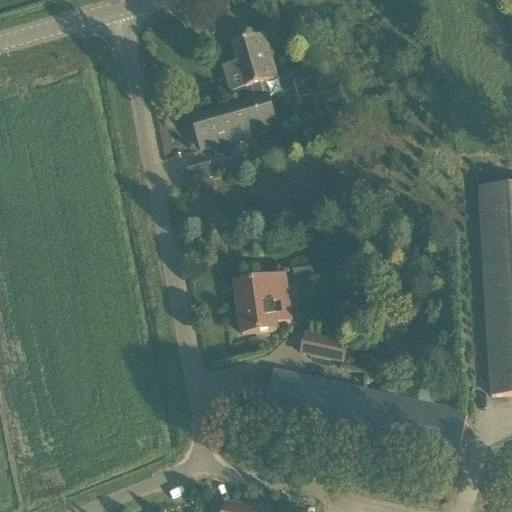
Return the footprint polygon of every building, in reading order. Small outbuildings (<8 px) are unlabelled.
[(253,103),(262,135),(278,130),(265,85),(277,81),(265,38),(233,47),(246,90),(250,103),(253,103)] [(236,142),(262,135),(253,103),(250,103),(192,120),(195,129),(193,129),(190,134),(192,140),(196,142),(198,142),(201,152),(214,149),(215,154),(232,164),(238,147),(236,142)] [(286,161),(280,138),(265,142),(266,149),(271,164),(286,161)] [(511,397),(511,187),(480,189),(492,398),(511,397)] [(272,300),(287,298),(284,278),(235,285),(242,336),(276,331),(272,300)] [(333,362),(338,341),(306,335),(302,356),(333,362)] [(468,415),(274,372),(263,421),(457,464),(468,415)] [(212,503),(211,511),(276,511),(259,509),(212,503)]
